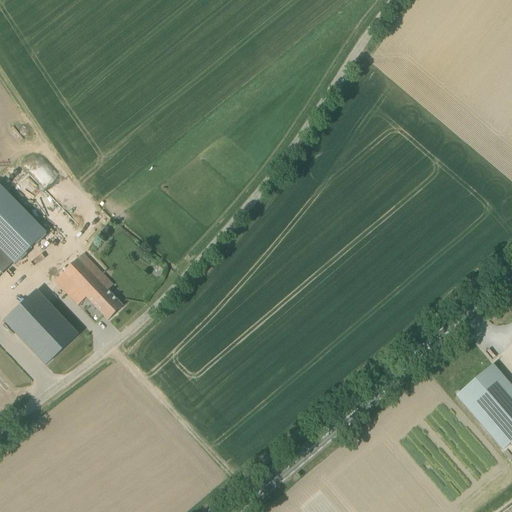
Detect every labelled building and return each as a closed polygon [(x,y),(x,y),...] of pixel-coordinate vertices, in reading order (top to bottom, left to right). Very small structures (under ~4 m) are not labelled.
[(0,185),(0,250),(15,265),(47,234),(0,185)] [(0,276),(13,264),(0,251),(0,276)] [(79,261),(64,275),(108,321),(123,307),(88,270),(79,261)] [(78,335),(44,298),(11,329),(46,366),(78,335)] [(504,449),(511,442),(511,387),(493,365),(457,395),(504,449)]
